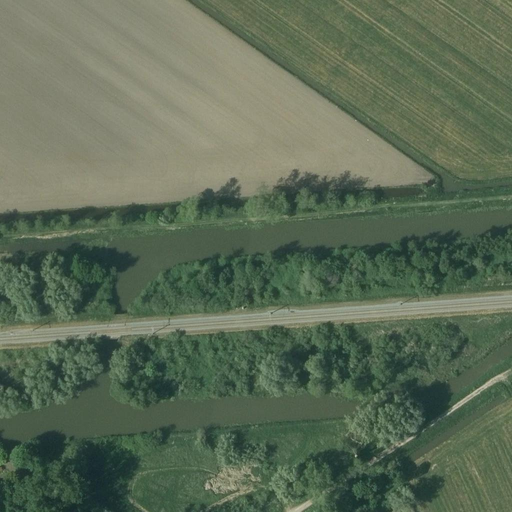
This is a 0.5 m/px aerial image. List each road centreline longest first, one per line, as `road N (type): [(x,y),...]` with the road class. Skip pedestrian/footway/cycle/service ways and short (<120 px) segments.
road 1 (track): [(511,190),(0,232)]
road 2 (track): [(296,511),(499,378)]
